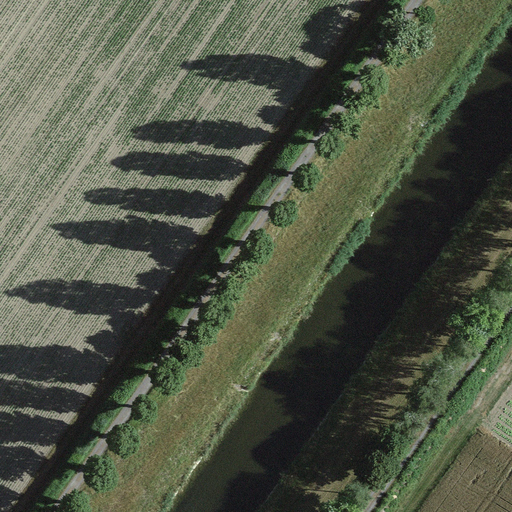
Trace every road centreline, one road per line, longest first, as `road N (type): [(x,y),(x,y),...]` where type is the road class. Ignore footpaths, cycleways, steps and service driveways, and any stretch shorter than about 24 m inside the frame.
road 1 (track): [(415,0),(55,511)]
road 2 (track): [(359,511),(511,295)]
